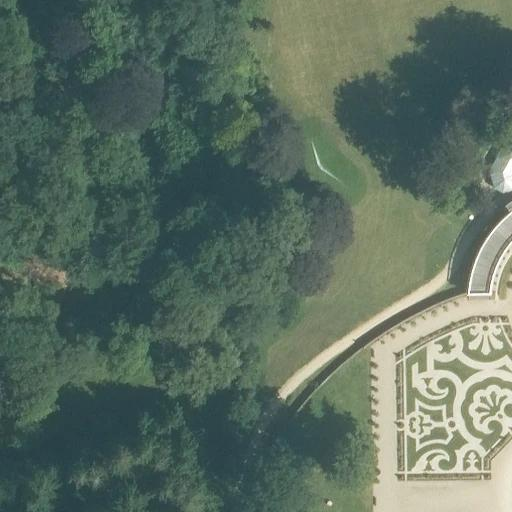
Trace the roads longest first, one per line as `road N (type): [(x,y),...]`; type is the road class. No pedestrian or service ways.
road 1 (track): [(0,389),(75,283),(104,267),(185,247),(204,257),(227,303),(223,351),(38,456),(18,511)]
road 2 (track): [(511,195),(485,218),(446,287),(345,340),(288,384),(248,453),(238,511)]
